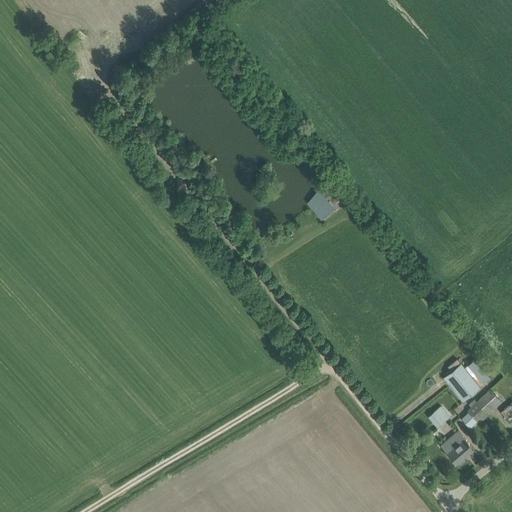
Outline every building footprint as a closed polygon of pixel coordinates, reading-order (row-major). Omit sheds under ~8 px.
[(305,201),(321,218),(334,206),(318,188),(305,201)] [(481,384),(490,375),(473,356),(463,365),(481,384)] [(451,370),(444,377),(463,400),(480,386),(461,363),(451,370)] [(471,406),(468,410),(479,422),(502,401),(490,389),(476,402),(474,399),(469,404),(471,406)] [(511,401),(501,411),(511,424),(511,401)] [(436,411),(429,416),(438,427),(445,421),(436,411)] [(441,445),(457,463),(475,448),(468,440),(459,430),(456,432),(441,445)]
